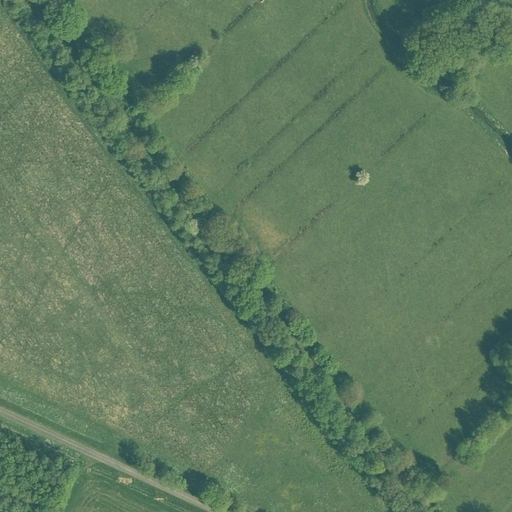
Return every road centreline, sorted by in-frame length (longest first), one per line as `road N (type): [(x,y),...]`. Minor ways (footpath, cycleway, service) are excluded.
road 1 (track): [(424,511),(36,0)]
road 2 (unclassified): [(217,511),(0,411)]
